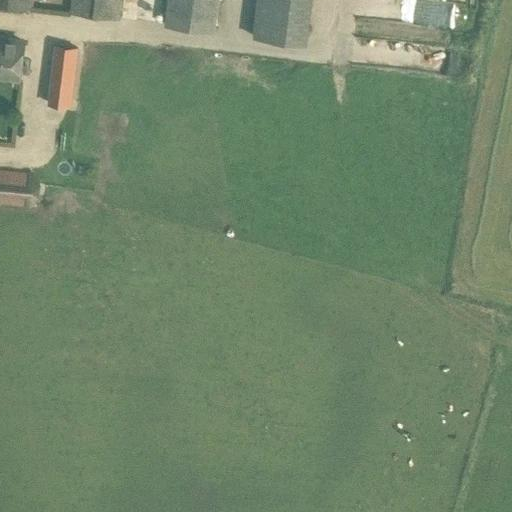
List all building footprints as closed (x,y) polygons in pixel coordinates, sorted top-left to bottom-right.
[(0,0),(0,4),(32,9),(33,0),(0,0)] [(71,0),(70,13),(120,19),(122,0),(71,0)] [(168,0),(165,22),(217,28),(220,0),(168,0)] [(255,0),(250,37),(305,45),(310,0),(255,0)] [(0,36),(0,75),(20,78),(25,40),(0,36)] [(59,44),(51,103),(66,105),(75,46),(59,44)] [(0,202),(30,206),(37,197),(39,185),(33,174),(0,170),(0,202)]
